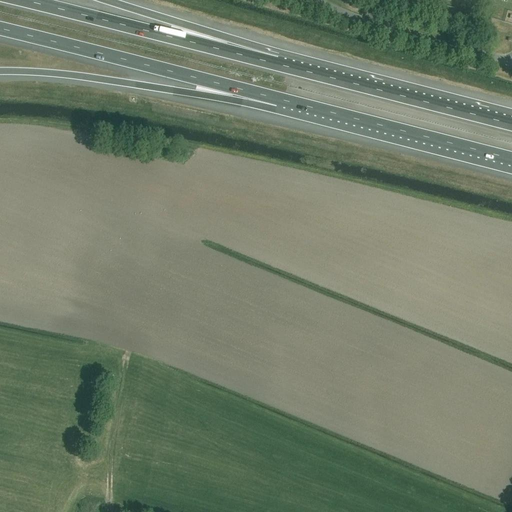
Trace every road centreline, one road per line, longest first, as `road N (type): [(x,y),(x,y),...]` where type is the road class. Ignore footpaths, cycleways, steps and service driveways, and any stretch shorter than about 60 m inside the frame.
road 1 (motorway): [(0,28),(278,99)]
road 2 (motorway): [(0,72),(278,99)]
road 3 (motorway): [(277,64),(18,0)]
road 4 (motorway): [(511,125),(277,64)]
road 5 (motorway): [(278,99),(511,159)]
road 6 (unclassified): [(511,62),(317,0)]
road 7 (motorway): [(277,64),(104,0)]
